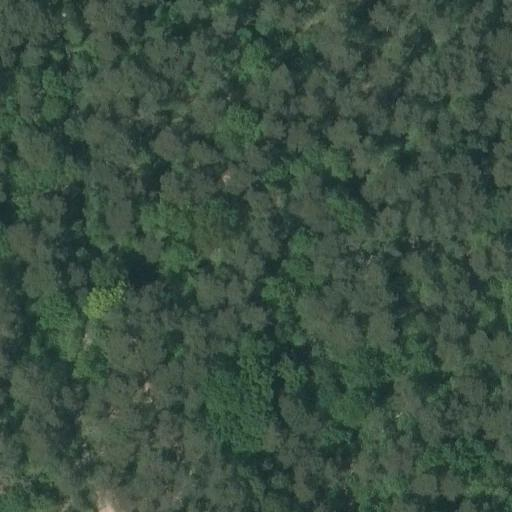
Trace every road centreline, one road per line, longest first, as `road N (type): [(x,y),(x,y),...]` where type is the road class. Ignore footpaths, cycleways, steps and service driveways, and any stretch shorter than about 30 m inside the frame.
road 1 (track): [(347,511),(261,141),(251,0)]
road 2 (track): [(59,0),(100,511)]
